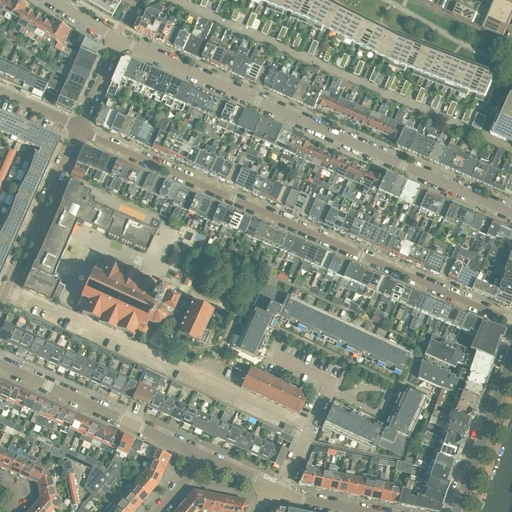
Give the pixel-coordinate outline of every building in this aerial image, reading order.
[(8,0),(0,15),(9,20),(20,1),(17,0),(8,0)] [(0,0),(0,15),(8,0),(0,0)] [(96,0),(92,7),(102,13),(109,0),(96,0)] [(109,0),(102,13),(111,18),(112,18),(121,2),(121,1),(121,0),(109,0)] [(266,9),(274,12),(276,7),(279,0),(269,0),(268,4),(266,9)] [(282,15),(284,10),(288,0),(279,0),(276,7),(274,12),(282,15)] [(288,0),(284,10),(292,13),(297,0),(288,0)] [(290,18),(297,21),(299,16),(306,0),(297,0),(292,13),(290,18)] [(297,21),(306,25),(308,19),(316,0),(306,0),(299,16),(297,21)] [(306,25),(313,28),(315,23),(325,1),(323,0),(316,0),(308,19),(306,25)] [(511,0),(408,0),(511,46),(511,0)] [(20,1),(9,20),(17,26),(26,10),(28,7),(20,1)] [(320,32),(323,27),(333,5),(325,1),(315,23),(313,28),(320,32)] [(150,7),(150,8),(151,9),(147,10),(146,14),(142,12),(141,16),(135,28),(136,31),(136,32),(137,32),(146,36),(156,12),(158,7),(157,5),(150,7)] [(323,27),(330,31),(340,8),(333,5),(323,27)] [(330,31),(338,35),(348,12),(340,8),(330,31)] [(22,34),(34,14),(26,10),(17,26),(21,28),(19,32),(22,34)] [(156,12),(146,36),(156,40),(164,21),(159,19),(161,14),(157,12),(156,12)] [(348,12),(338,35),(335,39),(343,43),(345,38),(355,16),(348,12)] [(30,39),(42,19),(34,14),(22,34),(30,39)] [(164,21),(156,40),(166,45),(173,28),(176,21),(176,20),(177,17),(178,16),(174,14),(173,16),(172,19),(171,19),(169,24),(164,21)] [(345,38),(353,42),(363,20),(358,17),(356,15),(355,16),(345,38)] [(41,40),(50,24),(42,19),(30,39),(35,42),(34,44),(37,46),(41,40)] [(175,49),(185,25),(187,20),(184,19),(183,20),(182,20),(178,30),(173,28),(166,45),(175,49)] [(194,29),(184,53),(193,57),(208,22),(204,20),(199,31),(194,29)] [(353,42),(360,46),(370,24),(363,20),(353,42)] [(50,45),(61,26),(52,21),(50,24),(41,40),(50,45)] [(193,57),(202,61),(209,44),(204,42),(212,24),(208,22),(193,57)] [(365,55),(368,50),(378,27),(373,25),(373,24),(371,23),(370,24),(360,46),(358,51),(365,55)] [(175,49),(184,53),(194,29),(185,25),(175,49)] [(61,26),(50,45),(55,48),(60,51),(64,42),(65,43),(70,31),(61,26)] [(368,50),(375,54),(385,31),(378,27),(368,50)] [(77,42),(81,35),(71,29),(70,31),(65,43),(67,44),(75,47),(77,42)] [(375,54),(383,57),(393,35),(385,31),(375,54)] [(80,49),(96,57),(101,47),(81,35),(77,42),(82,44),(80,49)] [(383,57),(390,61),(400,39),(393,35),(383,57)] [(10,36),(9,39),(8,39),(16,44),(17,44),(18,41),(10,36)] [(209,44),(202,61),(211,65),(221,43),(221,41),(212,37),(209,44)] [(388,66),(396,69),(398,64),(408,42),(408,41),(406,40),(405,41),(400,39),(390,61),(388,66)] [(73,51),(69,49),(65,48),(67,44),(65,43),(64,42),(60,51),(61,51),(67,54),(93,66),(96,57),(80,49),(78,54),(73,52),(73,51)] [(406,67),(416,45),(416,44),(413,43),(413,44),(408,42),(398,64),(396,69),(404,72),(406,67)] [(211,65),(221,69),(228,52),(230,47),(221,43),(211,65)] [(406,67),(414,70),(424,48),(416,45),(406,67)] [(221,69),(230,73),(231,69),(233,64),(234,65),(237,58),(236,57),(236,55),(237,55),(240,48),(236,46),(232,54),(228,52),(221,69)] [(231,69),(230,73),(238,77),(245,60),(249,51),(240,48),(237,55),(236,55),(236,57),(237,58),(234,65),(233,64),(231,69)] [(412,75),(420,78),(422,73),(432,51),(424,48),(414,70),(412,75)] [(73,66),(89,74),(93,66),(67,54),(61,51),(59,55),(75,62),(73,66)] [(254,53),(252,57),(250,62),(245,60),(238,77),(247,80),(248,77),(247,77),(250,72),(251,73),(254,66),(253,65),(253,63),(254,64),(257,58),(259,52),(255,51),(254,53)] [(420,78),(428,81),(430,76),(440,54),(432,51),(422,73),(420,78)] [(428,81),(436,84),(438,79),(448,57),(448,56),(445,55),(445,56),(440,54),(430,76),(428,81)] [(436,84),(444,87),(446,82),(455,60),(456,59),(453,58),(452,59),(448,57),(438,79),(436,84)] [(248,77),(247,80),(256,84),(263,67),(266,62),(257,58),(254,64),(253,63),(253,65),(254,66),(251,73),(250,72),(247,77),(248,77)] [(0,81),(1,82),(9,64),(0,59),(0,81)] [(122,79),(130,62),(124,59),(121,60),(121,61),(113,78),(121,81),(122,79)] [(444,87),(451,90),(453,85),(463,63),(455,60),(446,82),(444,87)] [(43,67),(43,68),(52,72),(55,67),(46,62),(45,64),(43,67)] [(121,82),(119,85),(127,89),(127,91),(126,90),(123,95),(126,97),(127,95),(129,90),(131,86),(140,66),(130,62),(122,79),(121,81),(121,82)] [(256,84),(264,88),(265,85),(267,80),(269,80),(272,74),(270,73),(271,71),(272,71),(274,66),(270,64),(269,63),(266,69),(263,67),(256,84)] [(451,90),(459,93),(461,88),(471,66),(463,63),(453,85),(451,90)] [(1,82),(11,86),(19,68),(9,64),(1,82)] [(59,69),(86,81),(89,74),(73,66),(71,70),(66,67),(61,65),(59,69)] [(131,86),(129,90),(133,92),(138,94),(137,95),(139,96),(140,95),(143,88),(151,71),(150,71),(140,66),(131,86)] [(264,88),(273,92),(280,75),(275,73),(278,68),(274,66),(272,71),(271,71),(270,73),(272,74),(269,80),(267,80),(265,85),(264,88)] [(284,97),(294,101),(301,84),(297,82),(300,76),(296,74),(299,66),(297,66),(291,79),(284,97)] [(320,71),(313,68),(309,66),(307,71),(311,73),(311,72),(318,75),(320,71)] [(461,88),(459,93),(467,96),(469,91),(479,69),(471,66),(461,88)] [(55,67),(53,71),(54,72),(68,78),(66,82),(82,89),(86,81),(59,69),(55,67)] [(11,86),(21,90),(29,74),(29,73),(19,68),(11,86)] [(273,92),(284,97),(291,79),(287,78),(290,71),(284,68),(280,75),(273,92)] [(469,91),(477,94),(487,72),(487,71),(484,70),(484,71),(479,69),(469,91)] [(143,88),(140,95),(148,98),(147,101),(146,102),(148,103),(153,93),(161,76),(151,71),(143,88)] [(495,75),(487,72),(477,94),(475,99),(488,104),(495,87),(491,85),(492,82),(495,75)] [(301,84),(294,101),(305,106),(314,84),(310,82),(311,80),(306,78),(308,74),(306,73),(306,74),(305,77),(304,77),(301,84)] [(20,92),(30,96),(38,78),(29,74),(21,90),(20,92)] [(163,97),(171,80),(161,76),(153,93),(157,95),(154,101),(161,104),(163,97)] [(38,78),(30,96),(41,101),(47,87),(48,83),(46,82),(47,81),(40,78),(40,79),(38,78)] [(121,81),(113,78),(107,93),(111,95),(114,96),(121,81)] [(48,83),(54,86),(79,97),(82,89),(66,82),(64,85),(50,79),(48,83)] [(334,89),(325,109),(334,113),(340,99),(335,97),(337,91),(339,88),(342,81),(339,79),(337,84),(334,89)] [(174,102),(182,85),(171,80),(163,97),(167,99),(165,106),(171,108),(174,102)] [(314,84),(305,106),(315,110),(317,105),(322,93),(323,92),(325,88),(320,86),(321,85),(314,82),(314,84)] [(322,93),(317,105),(325,109),(334,89),(337,84),(333,82),(329,90),(328,94),(323,92),(322,93)] [(47,87),(52,90),(61,93),(59,98),(75,105),(79,97),(54,86),(48,83),(47,87)] [(174,102),(171,108),(179,112),(178,114),(176,113),(174,118),(178,120),(184,106),(192,89),(182,85),(174,102)] [(342,116),(350,120),(356,106),(351,104),(354,98),(358,88),(355,87),(353,92),(351,97),(342,116)] [(199,97),(201,93),(192,89),(184,106),(189,108),(186,113),(191,116),(195,108),(194,107),(196,102),(198,103),(200,97),(199,97)] [(350,120),(358,123),(368,101),(371,94),(368,92),(361,108),(356,106),(350,120)] [(96,125),(102,128),(116,97),(114,96),(111,95),(107,93),(96,117),(94,121),(96,125)] [(195,108),(191,116),(199,119),(202,113),(209,97),(201,93),(199,97),(200,97),(198,103),(196,102),(194,107),(195,108)] [(511,93),(502,115),(500,114),(490,135),(508,142),(508,143),(511,144),(511,93)] [(334,113),(342,116),(351,97),(347,95),(345,101),(340,99),(334,113)] [(75,105),(59,98),(57,102),(51,100),(52,99),(44,96),(42,101),(71,115),(75,105)] [(116,97),(102,128),(110,132),(120,108),(113,105),(116,97)] [(217,104),(218,101),(209,97),(202,113),(206,115),(204,121),(208,123),(212,115),(211,115),(213,109),(215,110),(217,105),(217,104)] [(216,127),(226,104),(218,101),(217,104),(217,105),(215,110),(213,109),(211,115),(212,115),(208,123),(203,135),(211,139),(213,135),(216,127)] [(358,123),(367,127),(373,113),(368,111),(372,102),(368,101),(358,123)] [(375,131),(383,134),(389,120),(384,118),(389,108),(394,111),(396,105),(388,101),(386,106),(375,131)] [(233,112),(235,108),(226,104),(216,127),(225,130),(229,123),(230,117),(232,117),(234,112),(233,112)] [(367,127),(375,131),(386,106),(383,104),(381,107),(378,115),(373,113),(367,127)] [(110,132),(119,135),(129,112),(120,108),(110,132)] [(236,128),(243,112),(235,108),(233,112),(234,112),(232,117),(230,117),(229,123),(225,130),(233,134),(236,128)] [(135,143),(144,146),(151,129),(147,128),(151,119),(154,121),(157,115),(155,115),(148,111),(145,121),(135,143)] [(157,111),(157,112),(155,115),(157,115),(160,117),(165,119),(166,119),(168,116),(157,111)] [(389,120),(383,134),(391,138),(402,114),(403,112),(399,111),(396,117),(397,117),(394,123),(389,120)] [(0,131),(18,139),(22,141),(36,147),(35,151),(34,151),(30,161),(25,171),(25,173),(19,170),(15,180),(20,182),(16,192),(15,195),(14,197),(8,194),(4,204),(10,206),(6,216),(1,226),(1,227),(0,226),(0,275),(4,266),(9,256),(13,246),(15,242),(19,234),(23,223),(28,213),(32,203),(34,199),(38,189),(43,179),(47,169),(52,158),(53,155),(60,139),(48,133),(29,125),(25,123),(3,114),(0,112),(0,131)] [(129,112),(119,135),(127,139),(137,117),(129,112)] [(250,120),(252,116),(243,112),(236,128),(233,134),(238,136),(242,138),(246,131),(245,130),(247,125),(249,126),(251,120),(250,120)] [(402,114),(391,138),(400,141),(408,122),(404,120),(405,116),(406,114),(403,112),(402,114)] [(478,113),(472,126),(481,130),(486,117),(478,113)] [(246,131),(243,137),(251,140),(252,139),(260,119),(252,116),(250,120),(251,120),(249,126),(247,125),(245,130),(246,131)] [(408,151),(408,152),(413,154),(413,153),(419,156),(426,140),(422,138),(424,133),(423,132),(425,127),(424,127),(428,118),(424,116),(420,125),(415,135),(408,151)] [(137,117),(127,139),(135,143),(145,121),(137,117)] [(144,146),(152,150),(165,119),(160,117),(154,131),(151,129),(144,146)] [(152,150),(160,154),(167,137),(163,135),(169,121),(166,119),(165,119),(152,150)] [(181,126),(185,128),(187,124),(188,121),(185,119),(183,123),(178,121),(177,124),(181,126)] [(261,146),(262,143),(271,124),(260,119),(252,139),(258,142),(257,144),(261,146)] [(402,149),(408,151),(415,135),(411,133),(413,128),(412,128),(414,123),(409,120),(408,122),(400,141),(397,147),(402,149)] [(271,151),(281,128),(271,124),(262,143),(270,147),(269,149),(271,151)] [(168,157),(176,161),(184,144),(180,142),(186,128),(185,128),(181,126),(178,133),(168,157)] [(282,155),(292,133),(281,128),(271,151),(270,153),(278,156),(279,154),(282,155)] [(167,137),(160,154),(168,157),(178,133),(170,129),(167,137)] [(430,161),(441,136),(435,134),(436,132),(431,130),(426,140),(419,156),(423,158),(430,161)] [(176,161),(185,165),(199,133),(195,132),(192,138),(191,138),(187,145),(184,144),(176,161)] [(185,165),(193,168),(201,151),(196,149),(203,135),(202,135),(199,133),(185,165)] [(292,161),(300,143),(302,138),(292,133),(282,155),(280,158),(291,163),(292,161)] [(440,166),(441,166),(448,149),(443,147),(445,142),(444,142),(446,137),(442,135),(441,136),(430,161),(434,163),(440,166)] [(445,168),(451,170),(460,149),(455,146),(457,141),(452,139),(448,149),(441,166),(445,168)] [(211,148),(201,172),(209,175),(217,158),(213,157),(217,146),(215,145),(217,141),(215,140),(213,144),(211,148)] [(300,143),(292,161),(297,163),(296,165),(295,167),(296,168),(294,171),(293,172),(292,173),(296,175),(309,147),(300,143)] [(456,172),(462,175),(471,153),(467,151),(467,152),(466,151),(468,146),(463,144),(460,149),(451,170),(456,172)] [(193,168),(201,172),(211,148),(207,146),(204,153),(201,151),(193,168)] [(81,181),(81,180),(84,173),(82,172),(92,150),(86,147),(82,149),(80,153),(70,176),(75,179),(81,181)] [(296,175),(295,176),(297,177),(301,178),(302,179),(304,175),(300,174),(306,162),(311,165),(317,151),(309,147),(296,175)] [(252,157),(256,159),(258,154),(247,149),(245,154),(248,155),(252,157)] [(472,180),(473,180),(480,163),(475,161),(477,157),(476,156),(479,151),(473,149),(471,153),(462,175),(467,177),(472,180)] [(9,150),(0,169),(0,189),(16,153),(9,150)] [(92,150),(82,172),(84,173),(85,174),(86,174),(88,167),(93,169),(100,153),(92,150)] [(313,172),(316,174),(325,154),(317,151),(311,165),(315,166),(313,172)] [(209,175),(218,179),(228,156),(220,152),(217,158),(209,175)] [(94,179),(98,181),(108,157),(100,153),(93,169),(97,171),(94,179)] [(244,163),(245,160),(248,155),(245,154),(243,153),(237,167),(233,165),(226,183),(234,186),(244,163)] [(322,169),(327,171),(333,158),(325,154),(316,174),(314,179),(317,181),(322,169)] [(483,185),(490,168),(486,166),(488,161),(487,161),(489,156),(484,154),(480,163),(473,180),(477,182),(483,185)] [(248,155),(245,160),(254,164),(256,159),(252,157),(248,155)] [(218,179),(226,183),(233,165),(236,159),(228,156),(218,179)] [(105,175),(109,177),(117,161),(108,157),(98,181),(102,183),(103,181),(104,178),(105,175)] [(330,187),(342,161),(333,158),(327,171),(332,174),(329,180),(327,185),(327,186),(330,187)] [(491,168),(483,185),(488,187),(494,189),(494,190),(501,173),(497,171),(499,166),(498,166),(500,160),(495,158),(491,168)] [(109,188),(113,190),(125,164),(117,161),(109,177),(114,179),(109,188)] [(242,190),(251,194),(262,167),(264,162),(260,161),(257,169),(253,166),(250,173),(242,190)] [(342,161),(330,187),(333,189),(336,183),(339,177),(343,179),(349,165),(342,161)] [(234,186),(242,190),(250,173),(246,171),(249,165),(244,163),(234,186)] [(501,173),(494,190),(498,191),(505,194),(511,177),(511,168),(510,168),(511,165),(506,163),(501,173)] [(125,184),(126,184),(133,168),(125,164),(113,190),(112,194),(116,196),(121,182),(125,184)] [(341,196),(345,198),(358,169),(349,165),(343,179),(348,181),(341,196)] [(251,194),(258,197),(266,181),(269,174),(265,172),(266,168),(262,167),(251,194)] [(126,193),(130,195),(141,172),(133,168),(126,184),(130,185),(126,193)] [(258,197),(267,201),(281,170),(276,168),(270,183),(266,181),(258,197)] [(356,184),(360,186),(366,172),(358,169),(345,198),(349,200),(353,202),(354,198),(355,196),(351,195),(356,184)] [(267,201),(275,204),(282,188),(285,182),(281,181),(285,172),(281,170),(267,201)] [(137,189),(141,191),(149,175),(141,172),(130,195),(130,196),(134,197),(135,194),(137,189)] [(354,198),(353,202),(358,204),(361,205),(362,203),(366,196),(375,176),(366,172),(360,186),(364,188),(359,200),(354,198)] [(377,193),(375,198),(378,200),(385,203),(396,179),(385,174),(383,180),(376,193),(377,193)] [(143,199),(147,201),(157,178),(149,175),(141,191),(145,192),(143,199)] [(275,204),(283,208),(297,177),(295,176),(293,175),(286,190),(282,188),(275,204)] [(371,191),(376,193),(383,180),(375,176),(366,196),(369,197),(371,191)] [(297,177),(284,208),(291,211),(292,212),(300,191),(301,189),(297,187),(301,178),(297,177)] [(155,203),(156,204),(158,198),(165,182),(157,178),(147,201),(148,202),(149,201),(150,201),(153,196),(157,198),(155,203)] [(317,186),(320,187),(322,183),(318,181),(317,181),(314,179),(312,183),(313,184),(317,186)] [(406,184),(396,179),(385,203),(389,204),(395,207),(398,201),(406,184)] [(107,235),(109,236),(147,253),(153,240),(157,231),(156,231),(156,232),(104,209),(93,205),(94,201),(94,200),(88,198),(90,194),(90,193),(82,189),(82,188),(82,187),(70,182),(69,182),(64,194),(63,194),(62,194),(62,195),(63,196),(64,196),(62,200),(62,201),(62,202),(61,203),(56,215),(40,252),(35,263),(33,263),(31,269),(30,269),(29,269),(29,270),(30,270),(22,288),(22,289),(23,289),(51,302),(52,299),(58,302),(65,287),(59,284),(60,282),(59,282),(59,281),(52,279),(76,224),(79,226),(80,224),(103,234),(104,233),(107,235)] [(161,211),(173,185),(165,182),(158,198),(156,204),(162,206),(161,211)] [(328,191),(330,187),(327,186),(327,185),(322,183),(320,187),(324,189),(328,191)] [(299,215),(307,218),(315,201),(317,196),(313,194),(317,186),(313,184),(312,187),(299,215)] [(406,215),(411,206),(418,189),(406,184),(398,201),(403,203),(402,205),(403,205),(400,212),(406,215)] [(169,202),(173,204),(180,189),(173,185),(161,211),(165,212),(169,202)] [(300,191),(292,212),(299,215),(312,187),(309,186),(308,187),(307,187),(305,191),(301,189),(300,191)] [(171,220),(175,221),(188,192),(180,189),(173,204),(172,206),(176,207),(171,220)] [(411,206),(414,207),(411,214),(408,222),(413,224),(413,223),(427,192),(418,189),(411,206)] [(182,215),(186,217),(196,196),(188,192),(175,221),(178,223),(182,215)] [(427,192),(416,215),(424,219),(434,196),(427,192)] [(315,201),(307,218),(315,222),(326,198),(318,194),(317,196),(315,201)] [(315,222),(323,226),(333,204),(329,202),(331,197),(327,195),(326,198),(315,222)] [(196,196),(186,217),(189,219),(186,226),(190,228),(193,222),(194,222),(204,199),(196,196)] [(424,219),(433,222),(442,199),(434,196),(424,219)] [(204,199),(194,222),(201,225),(203,219),(204,220),(212,202),(204,199)] [(442,199),(433,222),(432,224),(436,225),(439,218),(443,220),(451,203),(442,199)] [(202,233),(206,235),(209,229),(219,206),(212,202),(204,220),(207,221),(202,233)] [(441,226),(449,229),(459,207),(451,203),(443,220),(441,226)] [(333,204),(323,226),(331,229),(341,207),(333,204)] [(219,225),(227,209),(219,206),(209,229),(216,233),(219,225)] [(341,207),(331,229),(339,233),(346,217),(348,212),(349,210),(341,206),(341,207)] [(449,230),(448,231),(453,233),(457,234),(458,232),(468,211),(459,207),(449,229),(449,230)] [(219,239),(223,240),(224,237),(235,213),(227,209),(219,225),(222,227),(219,236),(220,236),(219,239)] [(339,233),(348,236),(358,214),(349,210),(348,212),(346,217),(339,233)] [(348,236),(356,240),(366,216),(362,214),(362,213),(359,211),(358,214),(348,236)] [(468,211),(458,232),(464,235),(466,236),(467,235),(476,214),(468,211)] [(235,213),(224,237),(232,240),(233,238),(234,238),(243,217),(235,213)] [(356,240),(364,244),(376,214),(374,213),(371,219),(366,216),(356,240)] [(376,214),(364,244),(368,245),(372,247),(373,245),(382,226),(382,225),(375,222),(376,220),(379,215),(376,214)] [(466,236),(474,240),(474,239),(484,218),(476,214),(467,235),(466,236)] [(240,246),(241,243),(252,220),(243,217),(234,238),(237,239),(235,244),(240,246)] [(478,241),(473,253),(477,255),(481,247),(492,221),(484,218),(474,239),(474,240),(478,241)] [(250,244),(259,224),(252,220),(241,243),(245,245),(246,243),(250,245),(250,244)] [(390,229),(381,251),(389,254),(390,252),(394,242),(396,239),(399,232),(399,231),(394,228),(397,221),(394,220),(393,224),(391,227),(390,229)] [(168,226),(179,232),(182,226),(170,221),(168,226)] [(492,221),(481,247),(485,249),(486,245),(491,247),(492,245),(496,236),(500,225),(492,221)] [(256,249),(258,249),(268,227),(259,224),(250,244),(255,246),(254,247),(256,248),(256,249)] [(511,230),(500,225),(496,236),(501,239),(511,243),(511,230)] [(373,245),(372,247),(381,251),(390,229),(391,227),(390,226),(388,228),(382,226),(373,245)] [(268,227),(258,249),(266,253),(276,231),(268,227)] [(390,252),(389,254),(397,258),(398,256),(407,235),(410,228),(410,227),(406,235),(399,232),(396,239),(394,242),(390,252)] [(398,256),(397,258),(405,262),(412,246),(408,244),(415,229),(411,227),(410,227),(410,228),(407,235),(398,256)] [(266,253),(277,258),(287,236),(276,231),(266,253)] [(438,276),(446,259),(448,253),(436,247),(433,253),(429,251),(428,253),(424,251),(431,236),(427,234),(426,238),(413,265),(438,276)] [(285,260),(288,255),(295,239),(287,236),(277,258),(280,260),(285,261),(285,260)] [(412,246),(405,262),(413,265),(426,238),(421,236),(416,248),(412,246)] [(285,260),(293,263),(303,243),(295,239),(288,255),(285,260)] [(511,243),(501,239),(500,243),(504,245),(508,247),(506,252),(509,253),(511,254),(511,243)] [(299,260),(304,261),(311,246),(303,243),(293,263),(289,272),(293,274),(299,260)] [(495,258),(511,265),(511,254),(509,253),(507,259),(497,254),(499,248),(492,245),(491,247),(487,255),(495,258)] [(308,273),(308,274),(319,250),(311,246),(304,261),(301,269),(304,270),(308,272),(308,273)] [(447,280),(458,256),(461,248),(460,248),(456,247),(450,261),(446,259),(438,276),(447,280)] [(463,265),(463,266),(462,268),(455,284),(464,287),(471,291),(472,291),(475,292),(494,301),(497,292),(492,289),(480,284),(476,282),(479,273),(485,259),(477,255),(474,254),(464,250),(461,248),(458,256),(461,258),(469,261),(466,266),(463,265)] [(319,250),(308,274),(312,275),(313,272),(317,274),(318,274),(327,253),(319,250)] [(327,253),(318,274),(321,275),(318,280),(322,282),(324,279),(334,257),(327,253)] [(447,280),(455,284),(462,268),(463,266),(458,264),(461,258),(458,256),(447,280)] [(334,257),(324,279),(331,283),(333,280),(342,260),(334,257)] [(174,310),(181,295),(170,290),(172,286),(159,280),(158,283),(157,283),(157,285),(141,277),(142,275),(141,275),(125,268),(124,267),(123,269),(108,262),(108,260),(103,258),(100,263),(96,265),(95,268),(94,268),(93,270),(80,298),(81,298),(80,300),(77,306),(80,308),(77,313),(81,315),(82,313),(99,321),(98,323),(103,325),(104,325),(115,330),(115,331),(116,331),(117,329),(133,336),(132,338),(137,341),(138,340),(137,340),(139,335),(141,336),(142,336),(145,334),(146,335),(146,334),(147,331),(148,331),(148,330),(147,330),(146,327),(148,323),(153,326),(159,326),(164,323),(167,316),(182,323),(186,315),(174,310)] [(498,264),(496,269),(511,276),(511,265),(495,258),(494,262),(498,264)] [(336,282),(332,291),(336,293),(338,288),(339,288),(350,264),(342,260),(333,280),(336,282)] [(262,270),(270,274),(272,270),(274,266),(273,266),(274,265),(268,263),(265,268),(258,265),(257,268),(258,269),(262,270)] [(350,264),(339,288),(341,289),(342,288),(347,290),(347,289),(358,267),(350,264)] [(347,289),(355,293),(366,271),(358,267),(347,289)] [(486,276),(496,280),(511,287),(511,276),(496,269),(494,274),(488,272),(486,276)] [(366,271),(355,293),(363,297),(367,289),(373,274),(366,271)] [(189,272),(183,285),(190,288),(195,275),(189,272)] [(476,282),(480,284),(484,276),(479,273),(476,282)] [(367,289),(363,297),(371,300),(381,277),(373,274),(367,289)] [(382,296),(383,296),(389,281),(381,277),(371,300),(368,307),(372,309),(378,294),(382,296)] [(293,285),(301,288),(303,283),(296,279),(293,285)] [(492,289),(497,292),(511,298),(511,287),(496,280),(492,289)] [(382,296),(379,302),(388,305),(397,285),(389,281),(383,296),(382,296)] [(310,288),(303,283),(301,288),(309,292),(310,288)] [(256,358),(272,322),(274,318),(277,317),(401,374),(410,354),(290,299),(291,297),(263,284),(250,312),(253,313),(236,349),(256,358)] [(394,301),(398,303),(405,288),(397,285),(388,305),(384,313),(388,315),(394,301)] [(399,321),(412,291),(405,288),(398,303),(401,305),(395,319),(399,321)] [(409,308),(413,310),(420,295),(412,291),(399,321),(403,322),(409,308)] [(511,298),(497,292),(494,301),(508,307),(509,307),(511,305),(511,298)] [(414,331),(415,328),(428,298),(420,295),(413,310),(411,316),(415,317),(411,326),(409,329),(414,331)] [(425,315),(429,317),(436,302),(428,298),(415,328),(419,329),(425,315)] [(186,315),(182,323),(177,334),(192,340),(192,342),(194,342),(198,343),(199,342),(205,345),(210,333),(204,331),(213,311),(192,301),(186,315)] [(427,333),(431,335),(444,305),(436,302),(429,317),(426,325),(429,326),(427,333)] [(348,310),(356,313),(357,309),(359,306),(358,306),(355,305),(351,303),(349,306),(348,310)] [(431,335),(432,335),(434,336),(436,332),(440,322),(444,324),(451,308),(444,305),(431,335)] [(451,308),(444,324),(448,325),(445,332),(442,339),(446,341),(459,312),(451,308)] [(446,341),(454,345),(455,344),(457,338),(453,336),(456,329),(460,331),(467,315),(459,312),(446,341)] [(371,321),(379,325),(382,318),(374,314),(371,321)] [(467,315),(460,331),(473,336),(475,337),(479,339),(474,352),(473,353),(493,362),(500,341),(498,340),(499,339),(500,339),(502,336),(504,331),(503,331),(492,326),(487,324),(486,324),(485,326),(481,324),(482,322),(467,315)] [(15,328),(8,344),(18,349),(25,333),(25,332),(28,327),(17,322),(15,328)] [(0,332),(0,340),(8,344),(15,328),(4,323),(0,332)] [(18,349),(28,353),(35,337),(25,333),(18,349)] [(418,379),(438,388),(441,389),(451,393),(452,392),(453,391),(454,391),(455,391),(455,390),(457,391),(480,400),(482,393),(483,390),(485,386),(484,386),(487,379),(491,367),(492,367),(493,362),(473,353),(474,352),(469,350),(455,344),(454,345),(446,341),(442,339),(438,338),(434,336),(432,335),(429,342),(430,342),(428,347),(425,354),(424,354),(424,355),(432,359),(455,369),(457,364),(463,367),(467,368),(466,371),(462,370),(461,372),(459,377),(459,378),(454,376),(449,374),(449,371),(449,372),(447,372),(440,370),(440,367),(440,368),(439,368),(431,366),(432,363),(431,363),(431,364),(423,362),(422,361),(421,361),(421,362),(421,363),(418,379)] [(28,353),(38,358),(45,342),(35,337),(28,353)] [(38,358),(49,363),(56,346),(45,342),(38,358)] [(49,363),(59,367),(66,351),(56,346),(49,363)] [(59,367),(69,372),(76,356),(66,351),(59,367)] [(69,372),(79,377),(87,360),(76,356),(69,372)] [(79,377),(90,381),(97,365),(87,360),(79,377)] [(90,381),(101,386),(108,370),(97,365),(90,381)] [(298,391),(250,369),(247,375),(245,374),(243,378),(245,379),(241,388),(298,415),(308,395),(301,392),(301,391),(299,390),(298,391)] [(118,375),(108,370),(101,386),(111,391),(118,375)] [(147,408),(147,407),(155,391),(154,391),(157,384),(161,377),(145,370),(144,373),(139,384),(132,400),(131,400),(131,401),(147,408)] [(111,391),(121,396),(128,379),(118,375),(111,391)] [(121,396),(131,400),(132,400),(139,384),(128,379),(121,396)] [(170,386),(181,391),(183,387),(172,382),(170,386)] [(0,409),(3,411),(5,406),(14,387),(9,385),(9,384),(6,383),(0,395),(0,403),(1,404),(0,405),(0,409)] [(5,406),(12,410),(15,405),(22,390),(18,388),(17,389),(14,387),(5,406)] [(384,430),(332,406),(323,425),(372,448),(375,449),(377,446),(401,456),(411,435),(408,434),(425,398),(405,389),(387,429),(384,430)] [(441,389),(439,394),(449,398),(450,395),(459,398),(458,402),(454,401),(453,404),(457,406),(457,407),(463,409),(463,408),(466,407),(470,409),(471,407),(477,409),(479,402),(480,400),(457,391),(455,390),(455,391),(454,391),(453,391),(452,392),(451,393),(441,389)] [(12,410),(20,413),(29,394),(25,392),(25,391),(22,390),(15,405),(12,410)] [(148,407),(147,407),(159,412),(165,398),(154,393),(148,407)] [(28,417),(30,412),(37,397),(34,395),(33,396),(29,394),(20,413),(28,417)] [(435,405),(438,406),(445,409),(447,404),(450,405),(451,406),(452,407),(450,411),(453,412),(471,419),(477,409),(471,407),(470,409),(466,407),(463,408),(463,409),(457,407),(457,406),(453,404),(452,404),(448,402),(449,398),(439,394),(435,405)] [(34,424),(36,421),(45,401),(41,399),(41,398),(37,397),(30,412),(34,414),(30,422),(34,424)] [(165,398),(159,412),(169,417),(176,403),(165,398)] [(36,421),(35,423),(42,427),(53,404),(50,402),(49,403),(45,401),(36,421)] [(176,403),(169,417),(180,422),(187,407),(176,403)] [(53,404),(42,427),(50,431),(61,408),(56,406),(56,405),(53,404)] [(435,406),(431,417),(467,430),(471,419),(453,412),(451,417),(448,416),(436,411),(438,406),(435,406)] [(187,407),(180,422),(191,427),(198,412),(187,407)] [(227,407),(225,411),(224,414),(228,417),(230,417),(232,414),(233,415),(234,411),(227,407)] [(57,424),(62,426),(69,411),(65,409),(65,410),(61,408),(50,431),(54,432),(57,424)] [(69,411),(62,426),(60,431),(67,434),(76,415),(72,413),(72,412),(69,411)] [(198,412),(191,427),(202,432),(209,417),(198,412)] [(220,422),(213,437),(224,442),(231,427),(225,425),(228,417),(224,414),(221,421),(220,422)] [(73,431),(78,433),(85,418),(81,416),(80,417),(76,415),(67,434),(65,438),(70,440),(72,435),(71,435),(73,431)] [(209,417),(202,432),(213,437),(220,422),(209,417)] [(442,433),(444,434),(463,440),(467,430),(431,417),(429,423),(444,428),(442,433)] [(79,440),(83,442),(92,422),(88,421),(88,419),(85,418),(78,433),(81,435),(79,440)] [(13,430),(15,425),(7,421),(5,426),(6,427),(13,430)] [(83,442),(90,445),(100,425),(97,424),(96,424),(92,422),(83,442)] [(231,427),(224,442),(235,447),(242,432),(244,429),(232,423),(231,427)] [(285,424),(282,430),(290,433),(292,428),(285,424)] [(21,433),(23,428),(15,425),(13,430),(16,431),(21,433)] [(90,445),(99,449),(107,429),(103,428),(103,426),(100,425),(90,445)] [(16,431),(13,430),(6,427),(4,432),(14,437),(14,436),(16,431)] [(107,429),(99,449),(106,452),(108,448),(116,432),(112,431),(107,429)] [(14,436),(23,440),(25,435),(21,433),(16,431),(14,436)] [(110,454),(114,456),(123,436),(119,435),(119,434),(116,432),(108,448),(112,449),(110,454)] [(242,432),(235,447),(246,452),(253,437),(242,432)] [(278,438),(291,444),(294,438),(281,432),(278,438)] [(425,432),(423,439),(461,452),(461,450),(465,441),(463,440),(444,434),(442,438),(428,433),(425,432)] [(125,457),(129,451),(133,440),(123,436),(114,456),(109,468),(103,472),(99,470),(93,466),(83,488),(93,497),(95,495),(98,492),(102,488),(104,486),(104,485),(111,477),(118,469),(122,464),(125,457)] [(253,437),(246,452),(257,457),(264,442),(253,437)] [(435,449),(434,455),(455,463),(457,463),(461,452),(423,439),(421,444),(435,449)] [(129,451),(140,456),(145,445),(133,440),(129,451)] [(264,442),(257,457),(268,462),(274,447),(264,442)] [(54,448),(52,448),(44,444),(42,448),(41,449),(51,454),(54,448)] [(147,459),(150,460),(165,467),(170,457),(153,449),(145,445),(140,456),(147,459)] [(274,447),(268,462),(280,467),(288,451),(275,445),(274,447)] [(7,451),(0,467),(1,468),(4,470),(6,469),(8,471),(9,471),(19,450),(9,446),(7,451)] [(60,451),(68,455),(69,451),(70,450),(62,446),(60,451)] [(58,450),(54,448),(51,454),(60,458),(58,450)] [(327,454),(333,456),(333,459),(332,463),(334,464),(335,460),(335,456),(336,451),(328,449),(327,454)] [(19,450),(9,471),(10,471),(10,472),(14,474),(15,473),(18,475),(19,475),(28,455),(19,450)] [(129,451),(125,457),(129,460),(132,461),(136,454),(129,451)] [(417,454),(415,460),(451,473),(455,463),(434,455),(432,459),(417,454)] [(24,478),(28,479),(35,464),(37,459),(28,455),(19,475),(19,477),(23,478),(24,478)] [(83,462),(91,466),(93,461),(86,457),(85,458),(83,462)] [(150,460),(145,469),(161,476),(165,467),(150,460)] [(413,465),(413,466),(418,468),(425,470),(423,475),(426,476),(447,484),(451,473),(415,460),(415,461),(414,464),(413,465)] [(93,466),(99,470),(100,465),(101,464),(93,461),(91,466),(93,466)] [(395,471),(410,475),(411,471),(413,466),(413,465),(397,462),(396,463),(395,468),(395,471)] [(307,463),(299,484),(311,487),(314,470),(310,469),(311,464),(308,463),(307,463)] [(37,484),(43,472),(45,468),(35,464),(28,479),(28,480),(29,481),(33,482),(34,482),(37,484)] [(122,464),(118,469),(121,473),(127,466),(122,464)] [(315,469),(311,487),(312,487),(312,486),(316,487),(316,488),(320,489),(324,472),(319,471),(320,466),(315,465),(315,469)] [(324,472),(320,489),(324,489),(329,490),(333,469),(333,466),(329,465),(328,473),(324,472)] [(118,469),(111,477),(114,480),(117,477),(121,473),(118,469)] [(142,476),(141,477),(154,488),(158,484),(159,481),(161,476),(145,469),(142,476)] [(333,469),(329,490),(333,490),(333,491),(338,492),(341,475),(336,474),(337,469),(333,469)] [(72,471),(66,472),(67,475),(73,506),(79,504),(76,491),(78,491),(77,489),(76,490),(75,485),(76,485),(76,483),(75,483),(75,482),(76,482),(75,480),(74,480),(73,474),(72,471)] [(341,475),(338,492),(341,493),(342,492),(346,493),(350,472),(346,471),(345,476),(341,475)] [(37,484),(39,492),(54,489),(52,479),(45,476),(46,474),(43,472),(37,484)] [(350,472),(346,493),(350,494),(350,495),(355,496),(358,479),(353,478),(354,473),(350,472)] [(375,482),(371,499),(375,500),(376,499),(380,500),(384,479),(385,475),(381,474),(379,483),(375,482)] [(358,479),(355,496),(358,496),(359,496),(363,497),(367,475),(363,475),(362,480),(358,479)] [(367,475),(363,497),(367,497),(367,498),(371,499),(375,482),(376,477),(367,475)] [(410,476),(408,482),(445,496),(449,484),(447,484),(426,476),(424,481),(410,476)] [(111,477),(104,485),(108,488),(114,480),(111,477)] [(141,477),(135,484),(148,496),(154,488),(141,477)] [(384,479),(380,500),(384,501),(384,502),(389,503),(392,486),(387,485),(388,480),(384,479)] [(408,482),(405,490),(441,506),(445,496),(408,482)] [(392,486),(389,503),(393,504),(394,503),(398,504),(402,488),(398,486),(399,484),(394,483),(393,485),(392,485),(392,486)] [(135,484),(128,492),(141,504),(148,496),(135,484)] [(398,504),(398,505),(434,511),(439,511),(441,506),(405,490),(402,488),(398,504)] [(41,499),(40,499),(44,500),(54,509),(61,502),(55,497),(54,489),(39,492),(41,498),(40,498),(41,499)] [(193,492),(185,501),(197,511),(198,511),(201,510),(205,494),(194,492),(194,491),(193,492)] [(128,492),(121,500),(134,511),(136,509),(141,504),(128,492)] [(211,511),(214,496),(205,494),(201,510),(202,511),(207,511),(211,511)] [(221,511),(224,498),(214,496),(211,511),(221,511)] [(232,511),(234,500),(224,498),(221,511),(232,511)] [(35,505),(35,506),(42,511),(51,511),(54,509),(44,500),(40,499),(39,500),(38,500),(35,504),(35,505)] [(121,500),(115,507),(119,511),(133,511),(134,511),(121,500)] [(245,502),(234,500),(232,511),(244,511),(247,506),(245,502)] [(197,511),(185,501),(178,509),(182,511),(197,511)]
